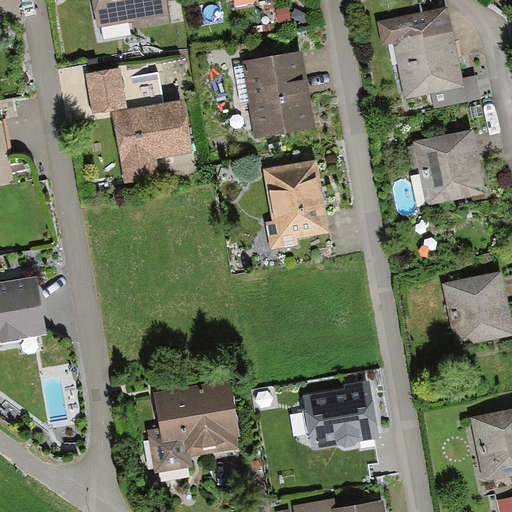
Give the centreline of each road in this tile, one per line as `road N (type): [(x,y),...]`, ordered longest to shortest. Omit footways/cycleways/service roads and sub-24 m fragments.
road 1 (residential): [(334,0),(421,511)]
road 2 (residential): [(31,0),(84,277),(103,427),(100,454),(72,493)]
road 3 (residential): [(463,0),(491,28),(511,117)]
